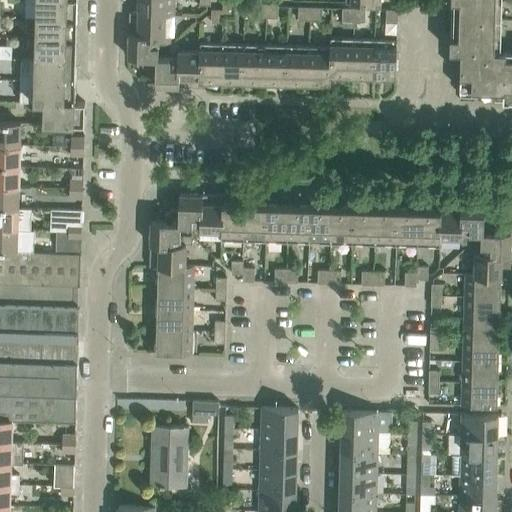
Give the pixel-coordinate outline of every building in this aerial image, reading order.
[(37,0),(37,16),(77,17),(77,0),(37,0)] [(165,13),(165,14),(174,15),(174,0),(138,0),(138,11),(138,12),(165,13)] [(511,50),(500,51),(501,0),(451,0),(451,30),(450,38),(450,48),(450,50),(461,51),(460,89),(503,90),(503,101),(511,100),(511,50)] [(223,8),(223,15),(234,15),(235,2),(223,1),(223,8)] [(255,16),(266,16),(267,2),(255,2),(255,16)] [(278,17),(278,5),(278,3),(267,2),(266,16),(278,17)] [(298,19),(309,19),(310,6),(298,5),(298,19)] [(321,20),(321,6),(310,6),(309,19),(321,20)] [(353,20),(353,7),(342,7),(342,20),(353,20)] [(365,21),(365,7),(353,7),(353,20),(365,21)] [(223,22),(223,15),(223,8),(211,8),(211,15),(211,21),(223,22)] [(398,8),(386,8),(386,21),(397,22),(398,8)] [(158,43),(170,44),(171,43),(171,35),(165,35),(165,14),(165,13),(138,12),(138,11),(130,11),(129,33),(158,34),(158,43)] [(37,38),(77,39),(77,17),(37,16),(37,38)] [(129,33),(128,56),(142,57),(142,64),(145,67),(158,56),(158,43),(158,34),(129,33)] [(330,36),(330,45),(330,72),(352,73),(353,37),(330,36)] [(352,73),(374,73),(375,38),(353,37),(352,73)] [(36,59),(76,60),(77,39),(37,38),(36,59)] [(374,73),(396,74),(397,38),(375,38),(374,73)] [(200,41),(199,50),(201,77),(222,78),(223,42),(200,41)] [(222,78),(244,78),(245,42),(223,42),(222,78)] [(267,43),(245,42),(244,78),(265,79),(267,43)] [(158,56),(145,67),(149,70),(156,71),(155,85),(178,85),(178,49),(178,43),(171,43),(170,56),(158,56)] [(265,79),(287,80),(288,44),(267,43),(265,79)] [(310,44),(288,44),(287,80),(309,80),(310,44)] [(330,81),(330,72),(330,45),(310,44),(309,80),(330,81)] [(200,86),(201,77),(199,50),(178,49),(178,85),(200,86)] [(22,79),(75,81),(76,60),(36,59),(23,58),(22,79)] [(22,101),(85,102),(85,101),(75,101),(75,81),(22,79),(22,101)] [(85,102),(22,101),(22,102),(35,103),(35,109),(47,109),(47,123),(84,124),(85,102)] [(0,142),(20,143),(21,122),(0,121),(0,142)] [(84,135),(83,135),(83,136),(71,136),(70,156),(83,156),(84,136),(84,135)] [(0,163),(19,164),(20,143),(0,142),(0,163)] [(0,185),(19,186),(19,164),(0,163),(0,185)] [(70,178),(69,188),(82,188),(83,179),(70,178)] [(19,186),(0,185),(0,206),(18,207),(19,186)] [(82,197),(82,188),(69,188),(69,197),(82,197)] [(192,235),(199,235),(200,193),(179,193),(179,207),(172,207),(169,209),(192,235)] [(221,194),(200,193),(199,235),(200,235),(200,229),(220,230),(221,194)] [(225,194),(221,194),(220,230),(221,230),(221,239),(242,239),(243,203),(224,203),(225,194)] [(439,209),(419,209),(417,244),(440,245),(440,236),(441,200),(439,200),(439,209)] [(462,201),(441,200),(440,236),(461,237),(462,201)] [(461,243),(469,243),(470,243),(494,219),(491,216),(484,216),(484,202),(462,201),(461,237),(461,243)] [(242,239),(264,240),(265,204),(243,203),(242,239)] [(287,205),(265,204),(264,240),(286,240),(287,205)] [(309,205),(287,205),(286,240),(308,241),(309,205)] [(331,206),(309,205),(308,241),(330,242),(331,206)] [(0,227),(18,228),(29,229),(30,207),(18,207),(0,206),(0,227)] [(353,207),(331,206),(330,242),(352,242),(353,207)] [(375,207),(353,207),(352,242),(374,243),(375,207)] [(397,208),(375,207),(374,243),(396,244),(397,208)] [(52,229),(55,229),(81,230),(82,209),(69,208),(53,208),(52,229)] [(419,209),(397,208),(396,244),(417,244),(419,209)] [(192,243),(192,235),(169,209),(165,213),(165,220),(151,220),(150,242),(186,243),(192,243)] [(494,219),(470,243),(481,243),(481,252),(510,253),(511,230),(497,230),(497,223),(494,219)] [(0,249),(5,250),(17,250),(17,228),(0,227),(0,249)] [(81,253),(81,230),(55,229),(55,252),(67,252),(81,253)] [(149,265),(158,265),(186,266),(186,243),(150,242),(149,265)] [(501,274),(501,275),(510,276),(510,253),(481,252),(481,243),(470,243),(469,243),(469,251),(475,251),(474,272),(474,273),(501,274)] [(17,283),(17,251),(17,250),(5,250),(4,282),(17,283)] [(29,283),(30,251),(17,251),(17,283),(29,283)] [(41,283),(42,251),(30,251),(29,283),(41,283)] [(54,284),(55,252),(42,251),(41,283),(54,284)] [(66,284),(67,252),(55,252),(54,284),(66,284)] [(80,284),(81,253),(67,252),(66,284),(80,284)] [(231,273),(243,273),(243,266),(243,260),(232,259),(231,266),(231,273)] [(158,265),(158,286),(194,288),(194,266),(186,266),(158,265)] [(428,278),(428,272),(428,265),(416,265),(416,271),(416,278),(428,278)] [(255,266),(243,266),(243,273),(242,279),(254,280),(254,279),(255,266)] [(274,280),(286,281),(286,267),(275,267),(274,280)] [(298,268),(286,267),(286,281),(297,281),(298,268)] [(317,282),(329,282),(329,269),(318,268),(317,281),(317,282)] [(329,269),(329,282),(340,282),(341,282),(341,269),(329,269)] [(361,283),(373,283),(373,270),(362,270),(361,283)] [(373,270),(373,283),(384,284),(384,283),(385,270),(373,270)] [(416,278),(416,271),(405,271),(405,284),(416,285),(416,278)] [(500,296),(501,275),(501,274),(474,273),(474,272),(465,272),(465,295),(500,296)] [(216,276),(216,287),(226,288),(227,276),(216,276)] [(442,282),(432,282),(431,294),(442,294),(442,282)] [(158,286),(157,308),(193,309),(194,288),(158,286)] [(226,299),(226,288),(216,287),(215,299),(226,299)] [(442,294),(431,294),(431,305),(441,305),(442,294)] [(500,317),(500,296),(465,295),(464,316),(500,317)] [(4,304),(3,330),(15,330),(16,305),(4,304)] [(16,305),(15,330),(28,331),(29,305),(16,305)] [(29,305),(28,331),(40,331),(41,306),(29,305)] [(41,306),(40,331),(52,331),(53,306),(41,306)] [(53,306),(52,331),(65,332),(66,307),(53,306)] [(66,307),(65,332),(78,332),(79,307),(66,307)] [(157,308),(156,329),(192,331),(193,309),(157,308)] [(499,339),(500,317),(464,316),(463,338),(499,339)] [(215,319),(214,331),(225,331),(225,319),(215,319)] [(430,337),(440,337),(441,326),(430,325),(430,337)] [(156,329),(156,351),(191,353),(192,331),(156,329)] [(0,358),(78,360),(78,332),(65,332),(52,331),(40,331),(28,331),(15,330),(3,330),(0,330),(0,358)] [(225,342),(225,331),(214,331),(214,342),(225,342)] [(440,349),(440,337),(430,337),(429,348),(440,349)] [(499,339),(463,338),(463,359),(498,361),(499,339)] [(0,392),(77,395),(78,360),(0,358),(0,392)] [(498,382),(498,361),(463,359),(462,381),(498,382)] [(429,380),(439,380),(440,369),(429,368),(429,380)] [(429,380),(428,391),(439,392),(439,380),(429,380)] [(498,382),(462,381),(461,404),(497,405),(498,382)] [(0,418),(12,419),(76,421),(77,395),(0,392),(0,418)] [(218,413),(219,405),(219,400),(193,399),(192,412),(218,413)] [(298,407),(262,406),(261,421),(298,422),(298,407)] [(342,408),(341,430),(378,431),(378,409),(342,408)] [(497,434),(498,413),(462,412),(461,433),(497,434)] [(0,439),(12,440),(12,419),(0,418),(0,439)] [(417,432),(417,419),(409,419),(408,432),(417,432)] [(233,420),(224,420),(224,442),(233,442),(233,420)] [(431,420),(423,420),(423,432),(431,432),(431,420)] [(297,444),(298,422),(261,421),(261,442),(297,444)] [(152,423),(150,484),(160,484),(160,485),(165,485),(165,484),(186,485),(188,425),(184,425),(184,423),(180,423),(180,424),(152,423)] [(341,450),(377,451),(378,431),(341,430),(341,450)] [(408,432),(408,444),(416,444),(417,432),(408,432)] [(423,432),(422,452),(430,453),(431,432),(423,432)] [(75,442),(75,433),(61,433),(61,441),(75,442)] [(497,455),(497,434),(461,433),(460,454),(497,455)] [(0,461),(11,461),(22,462),(23,440),(12,440),(0,439),(0,461)] [(61,441),(61,449),(75,450),(75,442),(61,441)] [(233,442),(224,442),(223,463),(233,463),(233,442)] [(297,444),(261,442),(260,464),(297,465),(297,444)] [(341,450),(340,470),(377,472),(377,451),(341,450)] [(422,473),(430,473),(430,453),(422,452),(422,473)] [(452,453),(452,474),(460,474),(496,475),(497,455),(460,454),(452,453)] [(407,460),(407,472),(415,473),(416,461),(407,460)] [(0,482),(10,483),(20,483),(20,472),(11,472),(11,461),(0,461),(0,482)] [(54,484),(60,484),(74,485),(75,463),(55,463),(54,484)] [(233,463),(223,463),(223,484),(232,485),(233,463)] [(296,486),(297,465),(260,464),(260,485),(296,486)] [(340,491),(376,492),(377,472),(340,470),(340,491)] [(407,472),(407,484),(415,485),(415,473),(407,472)] [(420,485),(420,493),(435,494),(435,485),(429,485),(430,473),(422,473),(421,485),(420,485)] [(496,495),(496,475),(460,474),(459,494),(496,495)] [(0,504),(9,504),(10,493),(20,494),(20,483),(10,483),(0,482),(0,504)] [(74,494),(74,485),(60,484),(60,494),(74,494)] [(232,485),(223,484),(222,506),(232,506),(232,485)] [(296,486),(260,485),(259,507),(295,508),(296,486)] [(340,491),(339,511),(370,511),(375,511),(376,492),(340,491)] [(458,511),(495,511),(496,495),(459,494),(458,511)] [(405,501),(404,511),(414,511),(415,501),(405,501)] [(419,501),(419,511),(428,511),(429,502),(419,501)]
